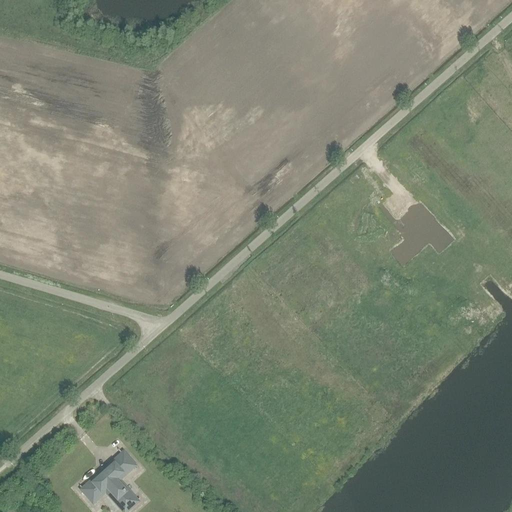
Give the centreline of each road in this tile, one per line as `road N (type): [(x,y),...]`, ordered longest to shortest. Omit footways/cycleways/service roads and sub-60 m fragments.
road 1 (residential): [(157,329),(511,15)]
road 2 (residential): [(6,465),(157,329)]
road 3 (unclassified): [(157,329),(0,275)]
